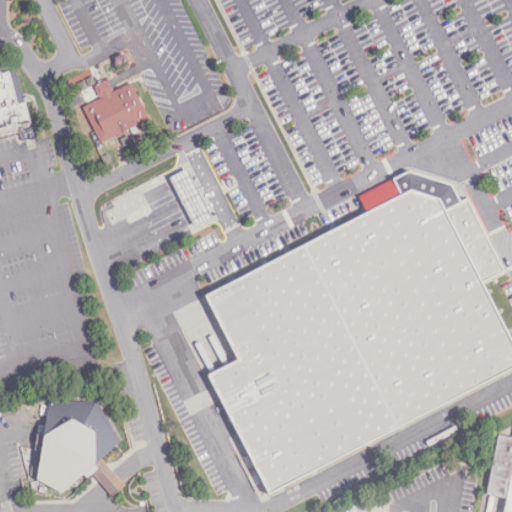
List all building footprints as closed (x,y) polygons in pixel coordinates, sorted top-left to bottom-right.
[(0,134),(35,125),(29,99),(23,100),(14,68),(0,72),(0,134)] [(83,107),(100,143),(150,119),(132,82),(113,91),(108,79),(94,86),(100,99),(83,107)] [(195,227),(213,219),(191,168),(172,176),(195,227)] [(206,378),(269,495),(511,369),(511,340),(482,283),(505,271),(468,198),(460,202),(451,186),(412,172),(394,181),(400,193),(205,297),(239,360),(206,378)] [(36,479),(61,495),(65,491),(84,475),(88,479),(94,475),(106,489),(112,496),(125,484),(119,478),(101,458),(121,441),(96,401),(49,402),(36,479)] [(511,511),(511,436),(498,433),(486,494),(510,499),(507,511),(511,511)]
